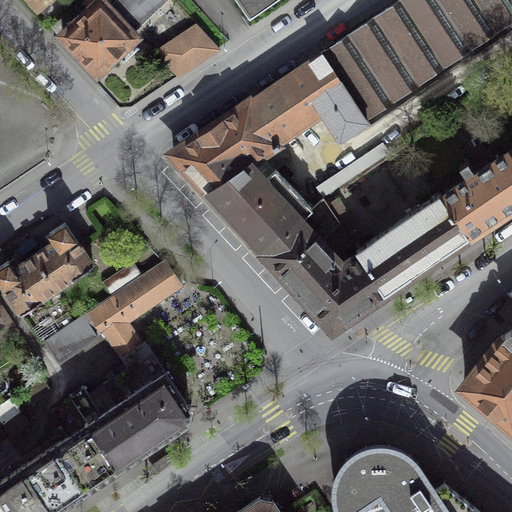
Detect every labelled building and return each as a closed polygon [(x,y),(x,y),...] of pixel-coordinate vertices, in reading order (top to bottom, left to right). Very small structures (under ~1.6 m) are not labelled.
[(98,0),(90,8),(62,34),(97,71),(116,53),(123,60),(138,47),(131,39),(134,35),(131,32),(101,0),(98,0)] [(98,0),(101,0),(131,32),(165,0),(115,0),(114,1),(113,0),(86,0),(85,2),(90,8),(98,0)] [(275,0),(237,0),(249,18),(275,0)] [(511,18),(511,0),(398,0),(323,51),(367,116),(511,18)] [(182,33),(157,50),(179,74),(218,47),(199,28),(187,37),(182,33)] [(312,208),(275,168),(278,167),(266,148),(273,144),(274,147),(279,144),(277,141),(321,112),(338,138),(367,120),(367,116),(323,51),(171,151),(265,251),(312,208)] [(440,195),(467,234),(511,203),(511,153),(509,149),(440,195)] [(397,220),(425,262),(467,234),(440,195),(439,192),(397,220)] [(312,208),(265,251),(298,288),(334,254),(320,240),(339,222),(322,197),(312,208)] [(359,251),(384,289),(425,262),(397,220),(356,247),(359,251)] [(54,240),(34,254),(57,288),(93,264),(64,222),(49,233),(54,240)] [(334,254),(298,288),(333,324),(384,289),(359,251),(348,258),(339,249),(334,254)] [(57,288),(34,254),(13,268),(7,260),(0,264),(0,280),(21,312),(57,288)] [(111,294),(109,295),(121,313),(127,321),(181,285),(163,259),(141,274),(111,294)] [(141,274),(132,260),(102,280),(111,294),(141,274)] [(94,331),(102,326),(121,313),(109,295),(82,313),(94,331)] [(44,339),(58,361),(97,336),(94,331),(82,313),(44,339)] [(117,403),(147,446),(188,419),(189,413),(190,408),(144,341),(141,343),(127,321),(121,313),(102,326),(122,356),(128,366),(103,383),(117,403)] [(511,328),(503,334),(511,341),(511,328)] [(511,341),(503,334),(463,382),(511,423),(511,422),(511,341)] [(42,378),(24,390),(31,402),(49,389),(42,378)] [(70,395),(71,397),(72,397),(85,417),(98,408),(83,385),(70,395)] [(57,442),(86,487),(119,465),(89,422),(87,419),(87,420),(85,417),(72,397),(71,397),(53,410),(69,434),(57,442)] [(89,422),(119,465),(147,446),(117,403),(89,422)] [(28,424),(20,413),(2,427),(10,438),(28,424)] [(486,511),(444,479),(434,485),(418,461),(414,456),(409,451),(399,446),(394,443),(389,442),(380,441),(372,442),(364,444),(358,447),(353,450),(348,454),(342,461),(338,469),(335,476),(335,481),(334,487),(335,495),(336,500),(338,506),(341,511),(486,511)] [(57,442),(25,464),(55,508),(86,487),(57,442)] [(167,452),(165,453),(151,462),(150,463),(149,465),(149,467),(149,469),(150,470),(151,471),(153,471),(155,471),(157,471),(170,460),(171,459),(172,457),(171,455),(171,454),(169,453),(168,452),(167,452)] [(0,480),(0,494),(11,511),(49,511),(55,508),(25,464),(0,480)] [(0,511),(11,511),(0,494),(0,511)] [(259,496),(235,511),(280,511),(270,498),(259,496)]
